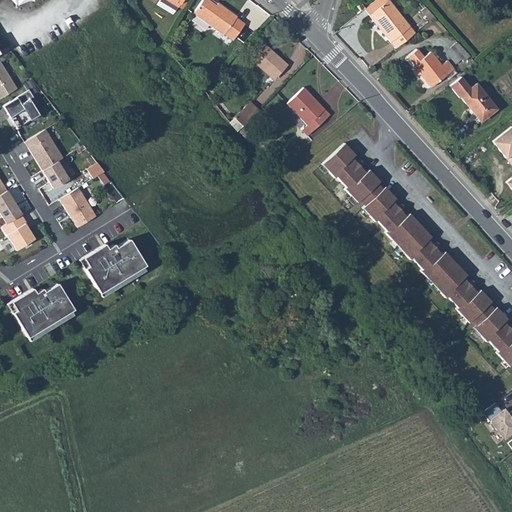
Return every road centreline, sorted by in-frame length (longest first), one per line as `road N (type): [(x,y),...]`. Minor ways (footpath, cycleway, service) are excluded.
road 1 (tertiary): [(307,28),(511,247)]
road 2 (residential): [(0,279),(64,243),(0,137)]
